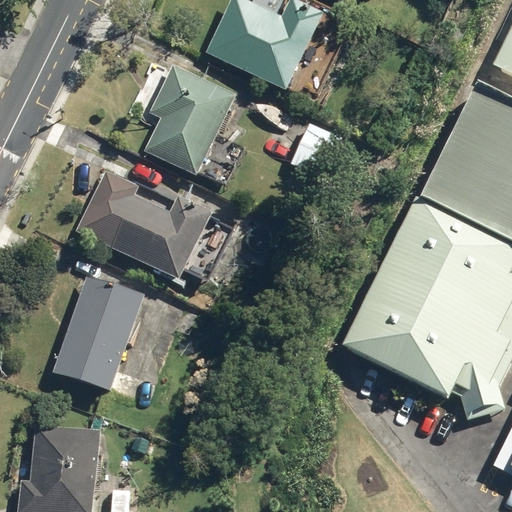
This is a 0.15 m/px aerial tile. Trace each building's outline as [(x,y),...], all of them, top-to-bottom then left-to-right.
[(248,0),(239,0),(212,55),(295,96),(335,17),(300,0),(257,0),(256,3),(248,0)] [(365,0),(363,6),(405,25),(416,0),(365,0)] [(163,119),(146,153),(202,180),(243,98),(175,65),(151,114),(163,119)] [(511,99),(478,82),(420,198),(511,245),(511,99)] [(309,128),(290,168),(324,185),(344,145),(309,128)] [(139,193),(102,178),(75,239),(183,289),(216,221),(177,203),(171,219),(134,203),(139,193)] [(511,245),(420,198),(351,348),(447,398),(451,390),(462,395),(468,419),(503,407),(498,383),(511,355),(511,245)] [(83,290),(49,387),(110,405),(144,308),(83,290)] [(511,429),(494,465),(511,473),(511,465),(511,466),(511,465),(511,429)] [(92,511),(99,440),(29,433),(25,489),(16,488),(13,511),(92,511)]
